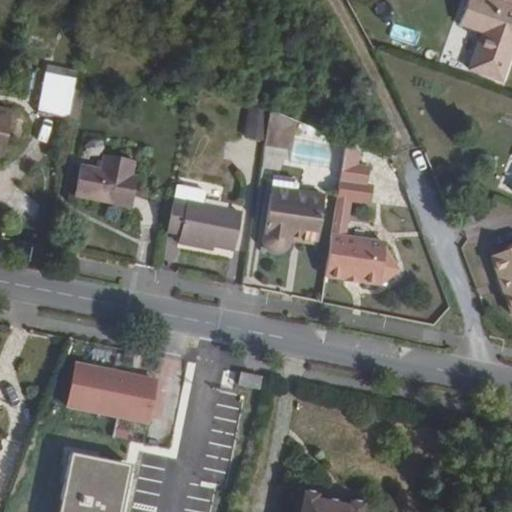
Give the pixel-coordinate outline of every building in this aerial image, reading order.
[(511,0),(471,0),(465,21),(487,28),(475,65),(507,77),(511,62),(511,0)] [(417,46),(421,31),(393,24),(389,38),(417,46)] [(37,112),(66,117),(71,87),(74,76),(44,71),(37,112)] [(71,87),(66,117),(75,118),(80,89),(71,87)] [(0,150),(1,150),(10,109),(0,106),(0,150)] [(267,108),(262,140),(288,144),(293,117),(267,108)] [(355,161),(357,143),(343,137),(337,176),(365,180),(368,163),(355,161)] [(79,165),(72,195),(128,205),(134,176),(130,175),(132,160),(102,153),(99,167),(79,165)] [(377,182),(365,180),(337,176),(329,233),(352,237),(357,197),(375,199),(377,182)] [(294,197),(267,192),(259,238),(260,242),(267,251),(276,250),(280,248),(283,244),(287,233),(295,235),(294,240),(311,243),(320,196),(295,191),(294,197)] [(171,200),(166,231),(178,233),(177,242),(195,246),(196,241),(211,244),(231,249),(238,213),(171,200)] [(329,233),(323,275),(357,278),(357,280),(378,284),(378,277),(393,266),(383,248),(384,241),(352,237),(329,233)] [(196,241),(195,246),(210,249),(211,244),(196,241)] [(511,253),(498,258),(511,298),(511,253)] [(378,277),(378,284),(396,270),(393,266),(378,277)] [(72,363),(67,411),(152,421),(158,373),(72,363)] [(256,375),(236,371),(234,383),(255,387),(256,375)] [(286,456),(277,500),(336,511),(343,511),(352,470),(332,465),(331,469),(305,465),(305,461),(286,456)]
